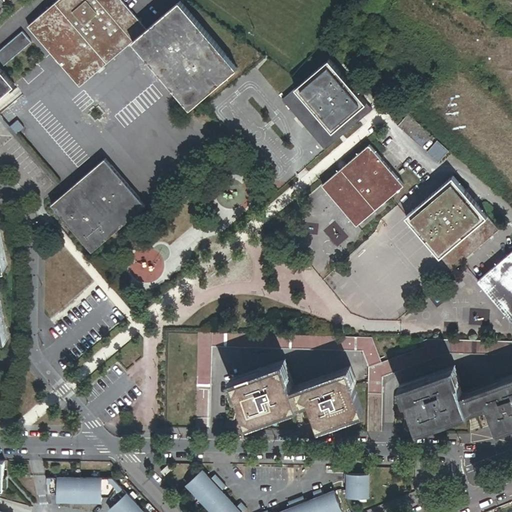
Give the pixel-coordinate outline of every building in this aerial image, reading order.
[(133,41),(147,29),(121,0),(59,0),(28,27),(79,87),(133,41)] [(179,1),(147,29),(133,41),(191,109),(237,69),(179,1)] [(329,60),(282,100),(325,150),(372,110),(329,60)] [(0,108),(13,98),(8,91),(14,86),(0,69),(0,108)] [(431,137),(407,115),(397,126),(421,148),(431,137)] [(449,152),(437,142),(427,153),(439,163),(449,152)] [(369,145),(322,185),(357,226),(404,185),(369,145)] [(92,252),(145,206),(105,159),(52,205),(92,252)] [(499,230),(453,177),(406,217),(452,270),(499,230)] [(511,322),(511,321),(511,251),(477,281),(511,322)] [(367,364),(380,359),(372,338),(198,333),(196,386),(210,387),(211,348),(362,352),(367,364)] [(511,342),(444,340),(382,363),(368,368),(368,377),(382,378),(447,354),(451,354),(511,356),(511,342)] [(368,368),(382,363),(380,359),(367,364),(368,368)] [(349,370),(293,390),(284,363),(233,381),(248,422),(309,400),(319,426),(364,410),(349,370)] [(511,378),(463,397),(453,369),(403,387),(418,428),(487,403),(497,430),(511,424),(511,378)] [(381,395),(382,382),(368,382),(367,395),(381,395)] [(169,478),(176,472),(172,468),(165,474),(169,478)] [(211,479),(203,471),(188,485),(201,499),(221,481),(216,475),(211,479)] [(369,474),(345,474),(345,482),(347,482),(347,495),(368,495),(369,474)] [(58,476),(48,476),(47,492),(58,492),(58,476)] [(81,477),(58,476),(58,492),(58,500),(80,501),(81,477)] [(103,477),(81,477),(80,501),(102,501),(103,494),(103,477)] [(117,504),(128,494),(114,477),(103,477),(103,494),(108,494),(117,504)] [(212,511),(215,511),(230,499),(222,491),(226,487),(221,481),(201,499),(212,511)] [(334,492),(323,496),(321,491),(314,494),(316,499),(321,511),(341,511),(342,511),(334,492)] [(140,511),(143,510),(128,494),(117,504),(111,510),(112,511),(140,511)] [(321,511),(316,499),(305,504),(303,498),(296,501),(300,511),(321,511)] [(242,504),(237,508),(230,499),(215,511),(244,511),(247,510),(242,504)] [(291,509),(284,511),(300,511),(296,501),(289,504),(291,509)]
